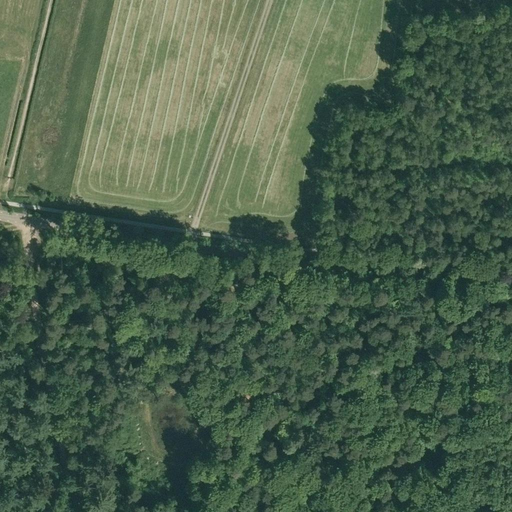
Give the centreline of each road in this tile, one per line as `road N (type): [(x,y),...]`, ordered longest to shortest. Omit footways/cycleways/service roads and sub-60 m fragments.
road 1 (unclassified): [(511,277),(326,265),(0,215)]
road 2 (track): [(24,219),(70,511)]
road 3 (track): [(269,0),(191,246)]
